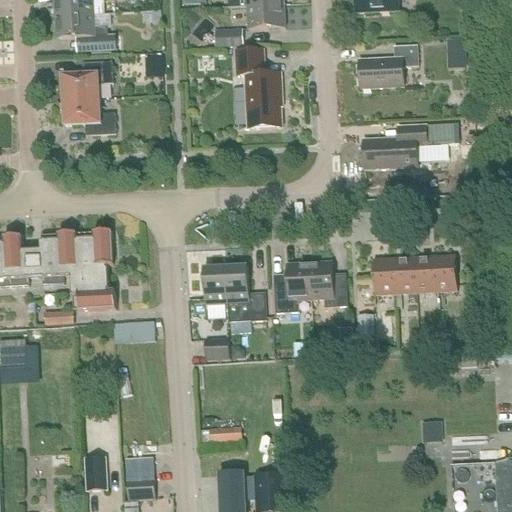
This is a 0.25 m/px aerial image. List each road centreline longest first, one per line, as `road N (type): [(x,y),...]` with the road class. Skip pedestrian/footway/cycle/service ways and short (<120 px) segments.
road 1 (residential): [(166,201),(327,190),(319,0)]
road 2 (residential): [(186,511),(166,201)]
road 3 (residential): [(29,207),(20,0)]
road 4 (residential): [(29,207),(166,201)]
